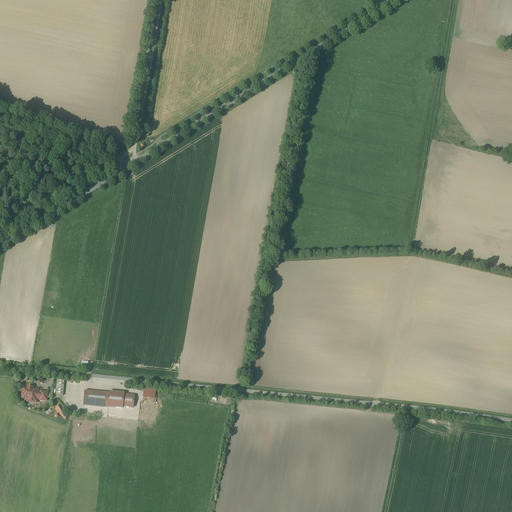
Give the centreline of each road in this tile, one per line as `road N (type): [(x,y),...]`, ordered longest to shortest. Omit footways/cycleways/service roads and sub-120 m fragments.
road 1 (unclassified): [(511,421),(0,367)]
road 2 (tertiary): [(127,166),(395,0)]
road 3 (track): [(160,0),(136,161)]
road 4 (tertiary): [(0,245),(127,166)]
road 5 (unclassified): [(127,166),(0,116)]
